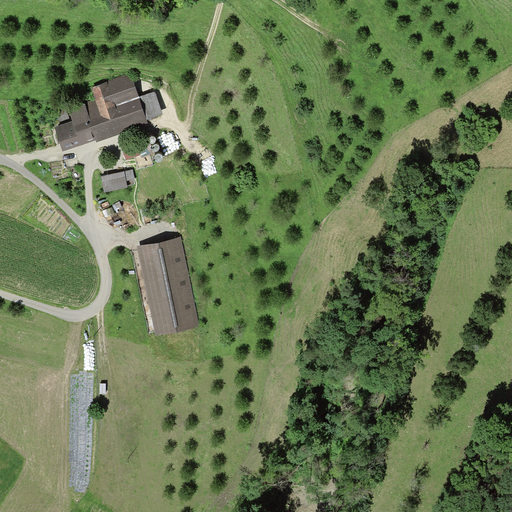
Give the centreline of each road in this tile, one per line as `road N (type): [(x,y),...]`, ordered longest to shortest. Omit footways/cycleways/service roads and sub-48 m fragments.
road 1 (unclassified): [(0,293),(74,317),(97,308),(106,279),(90,232),(6,160)]
road 2 (track): [(221,0),(183,129),(163,125),(83,152)]
road 3 (track): [(97,308),(122,393),(124,433),(86,511)]
